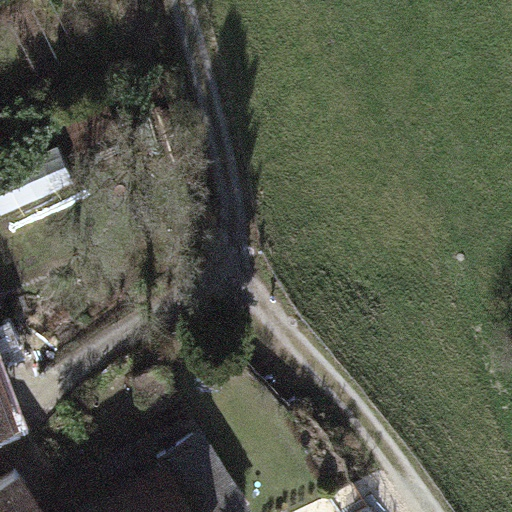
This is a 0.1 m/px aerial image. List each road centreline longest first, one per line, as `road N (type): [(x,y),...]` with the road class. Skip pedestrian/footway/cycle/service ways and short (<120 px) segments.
road 1 (track): [(239,274),(434,511)]
road 2 (track): [(181,0),(223,144),(239,274)]
